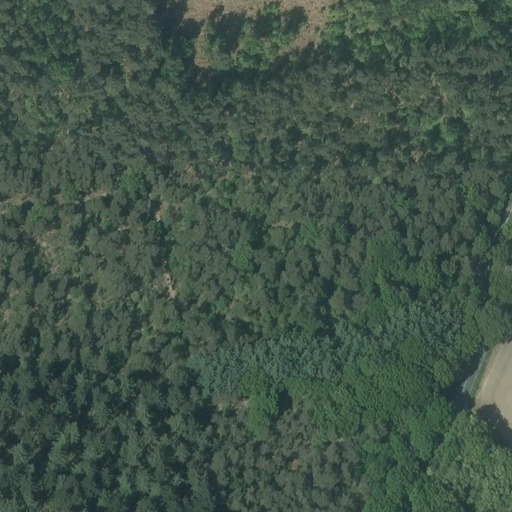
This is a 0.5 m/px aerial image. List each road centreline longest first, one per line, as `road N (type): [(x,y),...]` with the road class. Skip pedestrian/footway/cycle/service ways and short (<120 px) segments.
road 1 (track): [(0,210),(144,194),(216,511)]
road 2 (primary): [(412,511),(511,270)]
